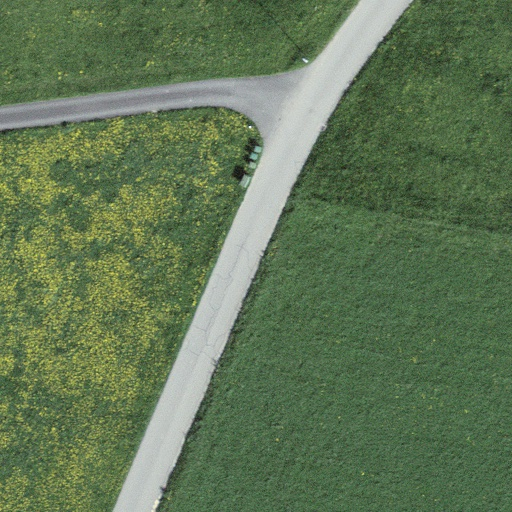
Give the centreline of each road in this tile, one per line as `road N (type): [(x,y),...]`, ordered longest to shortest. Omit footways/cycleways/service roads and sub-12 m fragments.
road 1 (unclassified): [(134,511),(267,190),(316,93)]
road 2 (unclassified): [(0,115),(182,94),(316,93)]
